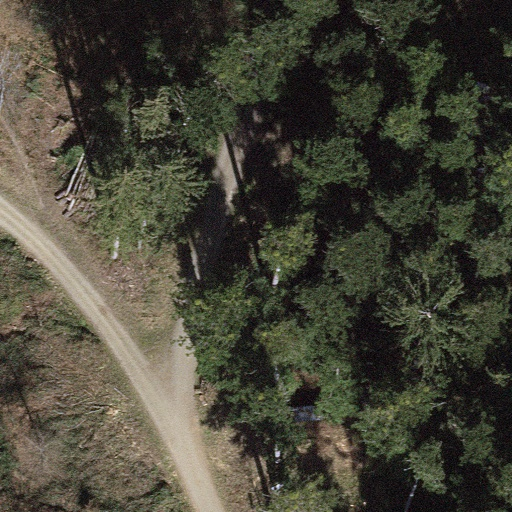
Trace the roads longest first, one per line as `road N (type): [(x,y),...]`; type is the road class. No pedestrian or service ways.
road 1 (track): [(209,511),(224,282),(291,0)]
road 2 (track): [(84,276),(203,511)]
